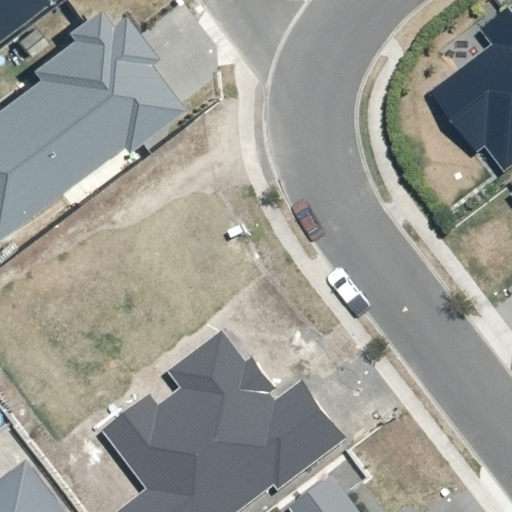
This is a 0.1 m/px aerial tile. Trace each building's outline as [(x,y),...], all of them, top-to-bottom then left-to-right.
[(0,0),(0,40),(52,0),(0,0)] [(42,82),(0,114),(0,234),(122,140),(130,150),(186,107),(153,65),(161,59),(129,19),(117,28),(104,10),(71,36),(76,43),(36,74),(42,82)] [(440,89),(486,150),(496,143),(511,163),(511,11),(492,27),(503,42),(440,89)] [(152,486),(117,511),(245,511),(280,486),(282,489),(352,437),(309,379),(287,395),(258,356),(252,360),(228,328),(171,370),(184,387),(162,404),(155,395),(110,430),(152,486)] [(0,511),(70,511),(28,463),(0,483),(0,511)] [(368,511),(343,477),(300,508),(302,511),(368,511)]
